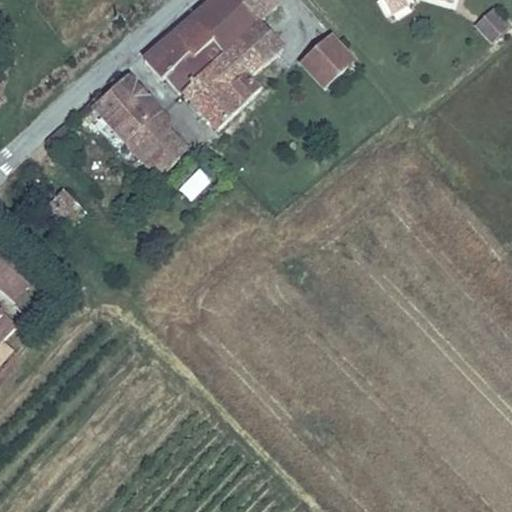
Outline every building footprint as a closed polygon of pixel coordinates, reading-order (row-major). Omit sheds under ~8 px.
[(196,0),(164,28),(145,45),(160,63),(170,56),(190,78),(244,31),(240,27),(263,8),(255,0),(196,0)] [(244,31),(262,48),(283,29),(263,8),(240,27),(244,31)] [(494,8),(474,29),(492,46),(511,25),(494,8)] [(305,47),(328,73),(355,51),(333,24),(305,47)] [(244,31),(190,78),(221,112),(265,74),(250,59),(262,48),(244,31)] [(129,59),(95,90),(116,112),(135,132),(148,123),(145,118),(166,99),(129,59)] [(132,135),(161,167),(192,139),(169,115),(175,110),(166,99),(145,118),(148,123),(135,132),(132,135)] [(24,174),(45,196),(67,178),(44,155),(24,174)] [(181,189),(192,201),(212,181),(201,170),(181,189)] [(67,178),(45,196),(54,205),(76,186),(67,178)] [(76,186),(54,205),(63,215),(87,198),(76,186)] [(0,270),(11,282),(27,267),(0,236),(0,270)]
